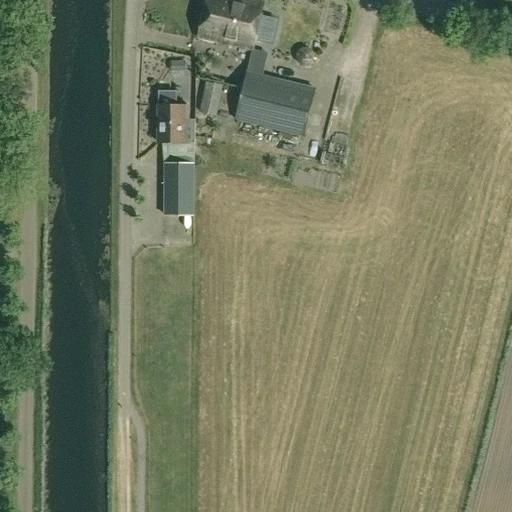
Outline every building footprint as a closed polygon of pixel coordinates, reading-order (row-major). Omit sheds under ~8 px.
[(265,2),(254,0),(207,0),(200,36),(254,48),(265,2)] [(236,117),(304,134),(316,88),(248,71),(236,117)] [(190,104),(177,104),(177,91),(161,91),(161,104),(160,104),(160,141),(186,141),(186,120),(190,120),(190,104)] [(196,163),(166,163),(166,213),(196,213),(196,163)] [(330,164),(328,173),(349,178),(351,169),(330,164)]
